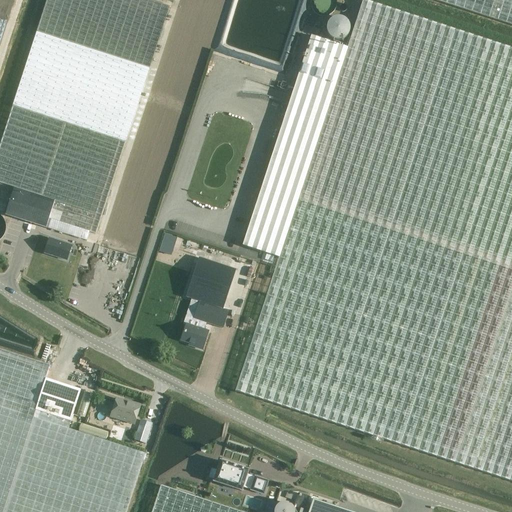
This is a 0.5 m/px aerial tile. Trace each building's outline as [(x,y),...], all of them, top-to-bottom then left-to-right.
[(49,219),(95,234),(169,7),(145,0),(46,0),(0,144),(0,183),(14,189),(5,216),(46,229),(49,219)] [(234,392),(511,482),(511,49),(363,0),(347,48),(311,36),(242,246),(279,258),(234,392)] [(511,0),(420,0),(511,27),(511,0)] [(320,34),(338,40),(345,21),(328,15),(320,34)] [(173,247),(176,238),(164,234),(159,252),(166,254),(169,246),(173,247)] [(44,254),(66,261),(71,246),(49,239),(44,254)] [(193,347),(202,350),(208,332),(204,331),(206,324),(223,329),(228,312),(223,310),(236,270),(199,258),(186,298),(199,302),(193,320),(199,322),(197,329),(186,325),(181,341),(193,344),(193,347)] [(0,511),(126,511),(145,454),(105,441),(108,434),(80,425),(78,432),(68,429),(81,391),(46,379),(49,366),(0,349),(0,511)] [(111,417),(134,425),(140,405),(132,402),(131,404),(116,400),(111,417)] [(139,425),(134,441),(146,445),(151,428),(139,425)] [(251,491),(263,495),(268,481),(255,477),(254,479),(246,476),(247,472),(248,472),(248,470),(220,461),(220,462),(217,472),(212,470),(209,478),(214,479),(214,481),(213,481),(213,482),(241,491),(242,490),(241,490),(243,486),(251,489),(251,491)] [(151,511),(350,511),(318,501),(317,499),(313,498),(311,499),(309,503),(311,506),(308,511),(239,511),(160,486),(151,511)] [(296,511),(305,511),(307,509),(301,507),(305,495),(298,493),(293,508),(293,509),(294,510),(294,511),(296,511)] [(273,511),(294,511),(294,510),(293,509),(293,508),(292,507),(291,506),(290,505),(289,504),(288,504),(287,504),(286,503),(285,503),(284,503),(283,503),(282,503),(281,504),(280,504),(279,504),(278,505),(277,505),(277,506),(276,507),(275,508),(275,509),(274,510),(274,511),(273,511)]
